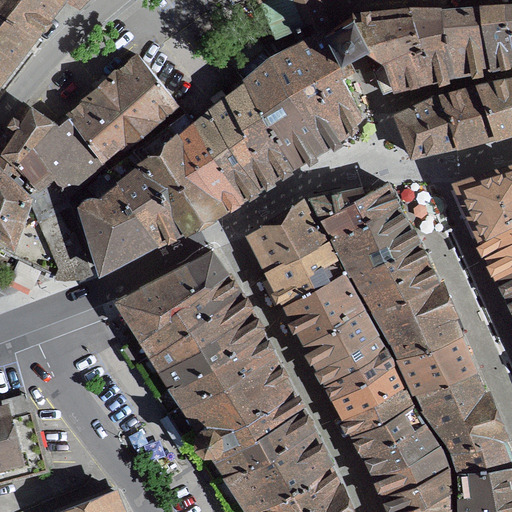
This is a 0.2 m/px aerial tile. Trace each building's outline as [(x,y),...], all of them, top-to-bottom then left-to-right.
[(0,0),(0,79),(61,0),(0,0)] [(330,29),(318,0),(262,0),(268,12),(277,34),(279,38),(292,32),(293,33),(301,27),(308,42),(324,33),(330,29)] [(511,60),(511,35),(505,5),(483,7),(494,65),(511,60)] [(477,7),(440,9),(454,73),(494,65),(483,7),(477,7)] [(409,10),(421,44),(433,78),(454,73),(440,9),(409,10)] [(389,69),(385,60),(421,44),(409,10),(353,16),(369,47),(366,49),(380,73),(389,69)] [(369,47),(353,16),(337,25),(330,29),(324,33),(339,62),(346,59),(353,56),(362,51),(366,49),(369,47)] [(350,70),(350,66),(346,59),(339,62),(324,33),(308,42),(301,27),(293,33),(292,32),(279,38),(277,34),(260,41),(274,60),(324,146),(347,131),(360,114),(343,77),(350,70)] [(324,146),(274,60),(260,41),(257,37),(228,61),(246,82),(266,113),(297,162),(324,146)] [(416,82),(433,78),(421,44),(385,60),(389,69),(380,73),(376,74),(384,92),(416,82)] [(68,116),(101,159),(104,163),(106,162),(102,158),(120,142),(124,146),(177,103),(139,55),(68,116)] [(511,129),(511,77),(478,84),(497,134),(511,129)] [(228,97),(246,124),(266,113),(246,82),(228,97)] [(460,144),(497,134),(478,84),(441,94),(458,145),(459,147),(461,147),(460,144)] [(459,147),(458,145),(441,94),(395,113),(411,152),(409,153),(411,158),(416,157),(416,154),(457,145),(458,147),(459,147)] [(242,194),(279,172),(246,124),(228,97),(194,123),(242,194)] [(32,148),(54,128),(24,107),(0,143),(0,149),(22,171),(27,178),(26,185),(32,193),(54,177),(32,148)] [(177,135),(223,205),(242,194),(194,123),(193,124),(185,113),(168,126),(176,136),(177,135)] [(297,162),(266,113),(246,124),(279,172),(297,162)] [(66,196),(68,195),(104,163),(101,159),(68,116),(54,128),(32,148),(54,177),(66,196)] [(143,163),(184,227),(223,205),(177,135),(176,136),(168,126),(133,152),(143,163)] [(0,235),(12,244),(28,197),(28,196),(18,186),(24,181),(18,175),(22,171),(0,149),(0,235)] [(109,170),(157,240),(184,227),(143,163),(133,152),(109,170)] [(511,165),(457,183),(481,237),(511,221),(511,165)] [(157,240),(109,170),(90,185),(96,196),(89,196),(84,199),(78,210),(80,218),(87,224),(101,269),(157,240)] [(32,193),(28,196),(28,197),(59,268),(56,275),(65,276),(81,275),(88,272),(71,233),(70,234),(57,210),(70,204),(68,195),(66,196),(54,177),(32,193)] [(321,215),(332,235),(398,206),(387,183),(365,194),(362,187),(311,198),(321,215)] [(251,235),(269,269),(329,239),(306,199),(251,235)] [(398,206),(332,235),(350,272),(419,241),(398,206)] [(511,221),(481,237),(500,274),(511,268),(511,221)] [(338,256),(329,239),(269,269),(278,287),(338,256)] [(438,280),(419,241),(350,272),(372,307),(438,280)] [(137,362),(240,291),(212,250),(117,299),(141,336),(122,349),(133,365),(138,363),(137,362)] [(287,304),(345,272),(338,256),(278,287),(287,304)] [(19,261),(12,277),(32,287),(40,271),(19,261)] [(509,293),(511,292),(511,268),(500,274),(509,293)] [(306,340),(364,305),(345,272),(287,304),(306,340)] [(391,340),(398,354),(461,333),(438,280),(372,307),(391,340)] [(148,378),(251,312),(240,294),(242,293),(240,291),(137,362),(138,363),(148,378)] [(319,363),(377,329),(364,305),(306,340),(319,363)] [(148,378),(157,394),(262,332),(251,312),(148,378)] [(319,363),(327,380),(386,345),(377,329),(319,363)] [(272,353),(262,332),(157,394),(168,411),(185,402),(272,353)] [(461,333),(398,354),(414,388),(476,368),(461,334),(461,333)] [(392,356),(386,345),(327,380),(336,396),(394,361),(392,356)] [(222,429),(291,390),(272,353),(185,402),(202,427),(204,426),(206,425),(208,424),(210,424),(212,424),(214,424),(216,425),(218,426),(220,427),(222,429)] [(404,380),(394,361),(336,396),(346,414),(404,380)] [(511,463),(511,451),(476,368),(414,388),(424,407),(447,442),(456,468),(457,472),(511,463)] [(356,432),(414,401),(404,380),(346,414),(355,432),(356,432)] [(300,407),(291,390),(222,429),(223,431),(224,433),(224,435),(225,437),(224,440),(224,442),(223,444),(221,446),(220,448),(218,449),(215,451),(217,453),(300,407)] [(0,481),(47,469),(28,400),(6,406),(0,407),(0,481)] [(365,450),(427,422),(419,409),(414,401),(356,432),(365,450)] [(300,407),(217,453),(203,463),(204,464),(215,481),(311,426),(300,407)] [(435,435),(427,422),(365,450),(376,470),(440,442),(435,435)] [(223,431),(222,429),(220,427),(218,426),(216,425),(214,424),(212,424),(210,424),(208,424),(206,425),(204,426),(202,427),(198,432),(197,438),(199,444),(203,449),(209,451),(215,451),(218,449),(220,448),(221,446),(223,444),(224,442),(224,440),(225,437),(224,435),(224,433),(223,431)] [(311,426),(215,481),(213,482),(231,511),(243,511),(246,510),(329,461),(311,426)] [(386,491),(448,466),(441,444),(440,442),(376,470),(386,491)] [(330,464),(329,461),(246,510),(246,511),(252,507),(255,511),(290,511),(339,484),(333,470),(330,464)] [(511,509),(511,463),(457,472),(459,510),(511,509)] [(448,466),(386,491),(395,508),(450,487),(448,466)] [(350,511),(339,484),(290,511),(350,511)] [(452,511),(452,509),(450,487),(395,508),(396,511),(452,511)] [(124,511),(115,489),(55,511),(124,511)]
